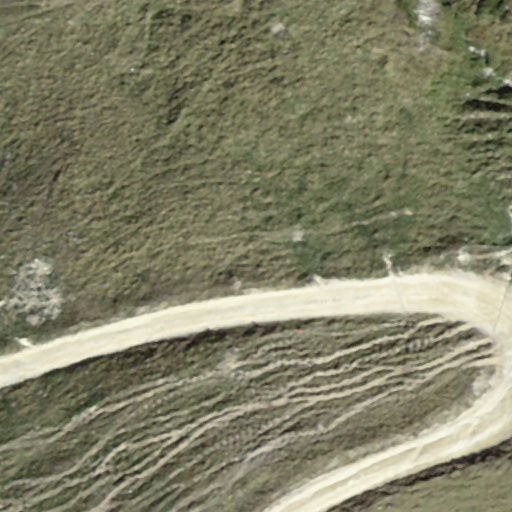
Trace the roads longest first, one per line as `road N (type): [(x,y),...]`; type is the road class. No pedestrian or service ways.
road 1 (track): [(511,318),(451,295),(362,295),(118,333),(0,372)]
road 2 (track): [(296,511),(374,469),(492,424),(511,402)]
